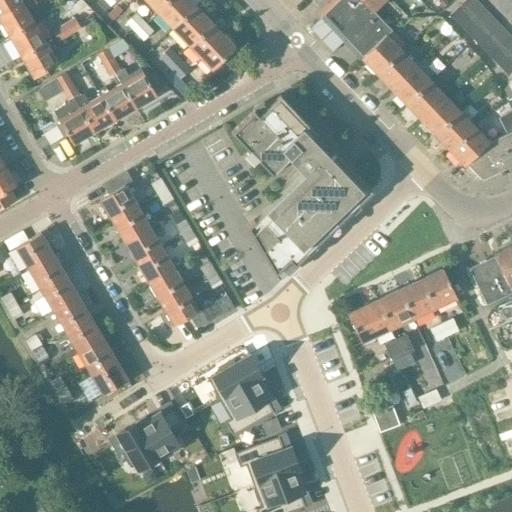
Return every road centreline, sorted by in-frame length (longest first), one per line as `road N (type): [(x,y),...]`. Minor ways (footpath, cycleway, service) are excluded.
road 1 (residential): [(280,301),(148,375),(49,198)]
road 2 (residential): [(49,198),(256,82),(298,49)]
road 3 (residential): [(358,511),(280,301)]
road 4 (residential): [(416,171),(280,301)]
road 5 (tertiary): [(416,171),(298,49)]
road 6 (unknown): [(170,362),(237,511)]
